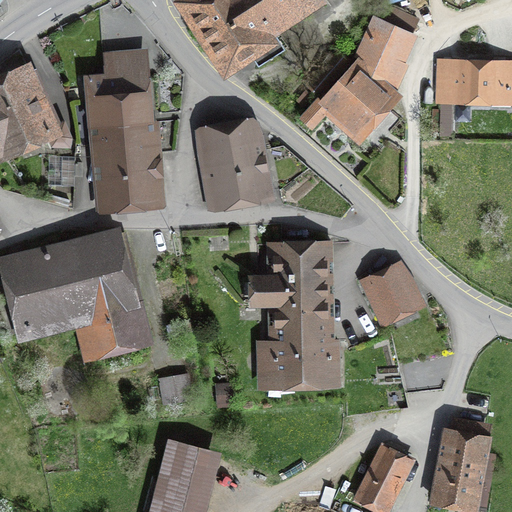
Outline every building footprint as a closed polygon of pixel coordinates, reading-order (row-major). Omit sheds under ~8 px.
[(227,66),(276,35),(268,22),(301,0),(190,0),(186,3),(227,66)] [(358,59),(359,60),(352,66),(387,97),(393,90),(389,86),(412,34),(376,18),(358,59)] [(337,53),(310,83),(321,93),(347,63),(337,53)] [(142,77),(126,78),(124,54),(107,55),(110,80),(86,82),(90,122),(101,121),(107,203),(152,200),(142,77)] [(511,88),(511,61),(497,61),(497,69),(456,68),(456,62),(439,62),(437,100),(455,100),(455,94),(490,95),(500,94),(500,88),(511,88)] [(326,111),(353,136),(387,97),(352,66),(326,95),(324,93),(301,118),(312,127),(326,111)] [(0,152),(47,132),(53,145),(69,146),(70,138),(63,123),(60,125),(45,91),(40,93),(30,71),(17,77),(17,75),(0,82),(0,152)] [(202,168),(209,203),(264,192),(252,122),(249,121),(238,122),(209,127),(216,165),(202,168)] [(0,262),(0,306),(7,333),(86,314),(94,348),(139,337),(113,234),(0,262)] [(325,242),(275,243),(276,279),(255,279),(255,301),(276,301),(277,342),(268,342),(268,355),(265,355),(266,379),(333,377),(332,353),(327,353),(325,242)] [(362,285),(365,292),(372,289),(386,318),(414,304),(397,269),(362,285)] [(169,324),(172,336),(193,330),(190,319),(169,324)] [(188,373),(159,378),(164,404),(192,399),(188,373)] [(217,387),(218,402),(233,401),(232,386),(217,387)] [(439,496),(481,504),(491,454),(479,452),(484,427),(454,421),(439,496)] [(173,443),(154,511),(196,511),(212,454),(173,443)] [(359,498),(384,510),(409,461),(384,448),(359,498)]
